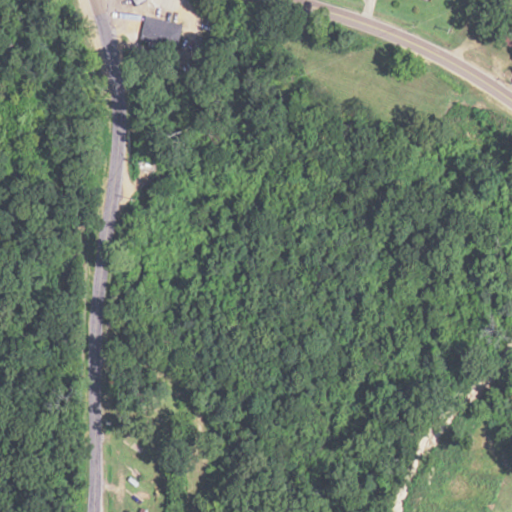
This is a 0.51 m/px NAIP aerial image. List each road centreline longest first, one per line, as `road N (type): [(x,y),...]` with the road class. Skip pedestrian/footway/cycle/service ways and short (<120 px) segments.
road 1 (residential): [(72,0),(120,511)]
road 2 (tertiary): [(511,111),(450,68),(371,32),(266,0)]
